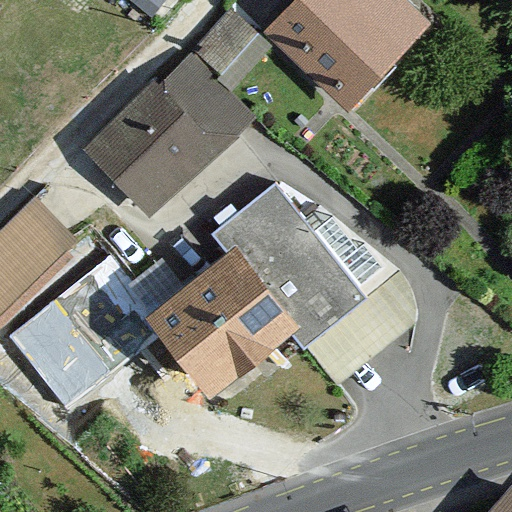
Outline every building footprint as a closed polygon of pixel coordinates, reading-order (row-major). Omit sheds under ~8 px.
[(411,0),(318,0),(282,41),(378,127),(456,40),(411,0)] [(200,56),(230,96),(282,41),(237,16),(200,56)] [(93,136),(152,214),(259,134),(230,96),(200,56),(93,136)] [(55,201),(0,249),(0,346),(103,256),(55,201)] [(229,415),(318,353),(248,253),(159,314),(229,415)]
